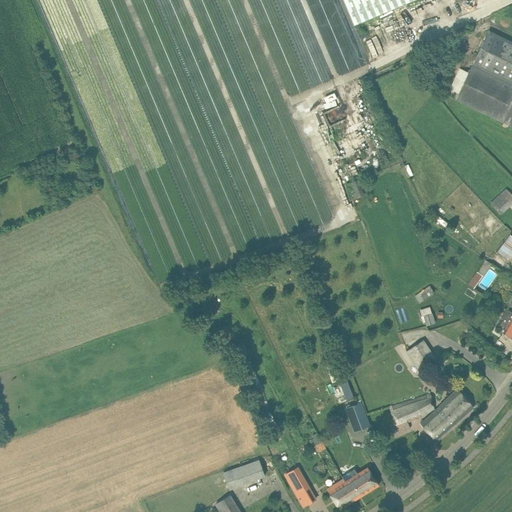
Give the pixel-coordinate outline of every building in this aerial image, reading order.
[(343,0),(353,24),(410,0),(343,0)] [(449,90),(457,94),(455,100),(479,111),(502,122),(511,101),(511,84),(511,85),(471,66),(468,72),(459,68),(449,90)] [(353,199),(364,195),(359,179),(348,183),(353,199)] [(501,214),(511,203),(511,194),(505,188),(490,202),(501,214)] [(436,220),(433,223),(441,229),(443,226),(445,227),(448,224),(439,216),(436,220)] [(476,273),(467,285),(473,290),(482,277),(476,273)] [(418,301),(420,304),(434,293),(429,286),(411,299),(414,303),(418,301)] [(421,317),(423,316),(426,326),(435,323),(429,307),(419,310),(421,317)] [(503,319),(499,325),(505,328),(502,333),(507,336),(511,339),(511,312),(506,309),(501,318),(503,319)] [(422,340),(405,351),(418,372),(435,361),(422,340)] [(330,377),(331,377),(332,382),(343,379),(337,363),(326,366),(330,377)] [(347,382),(340,385),(346,400),(353,398),(347,382)] [(435,442),(455,423),(473,407),(456,388),(439,405),(439,406),(421,424),(435,442)] [(316,411),(327,406),(325,400),(326,400),(321,389),(299,400),(304,410),(314,406),(316,411)] [(410,428),(408,422),(421,416),(433,408),(428,394),(389,408),(394,421),(399,432),(410,428)] [(346,409),(354,431),(369,426),(361,403),(346,409)] [(222,472),(229,490),(263,477),(257,460),(222,472)] [(297,467),(285,474),(288,480),(303,506),(315,499),(301,473),(297,467)] [(343,478),(326,489),(334,501),(339,509),(355,499),(378,485),(367,467),(359,472),(357,473),(355,470),(356,469),(355,468),(350,472),(343,476),(344,478),(343,478)] [(239,511),(229,495),(214,504),(219,511),(239,511)]
